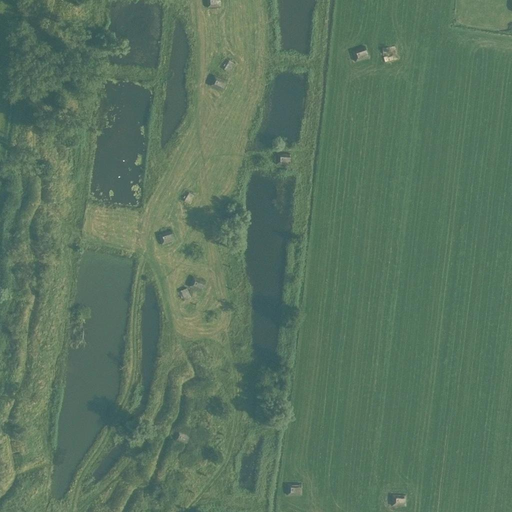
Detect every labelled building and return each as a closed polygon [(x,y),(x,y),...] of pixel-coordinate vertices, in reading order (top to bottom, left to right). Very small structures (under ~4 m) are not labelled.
[(222,0),(206,0),(207,9),(223,8),(222,0)] [(351,49),(354,60),(368,56),(365,45),(351,49)] [(383,61),(397,59),(395,46),(382,48),(383,61)] [(222,62),(221,63),(221,64),(220,66),(229,72),(235,63),(225,57),(222,62),(222,61),(222,62)] [(228,82),(214,74),(208,85),(222,92),(228,82)] [(291,152),(277,151),(276,163),(290,164),(291,152)] [(181,195),(182,195),(181,196),(180,197),(181,197),(180,199),(190,204),(194,195),(184,190),(182,195),(182,194),(181,195)] [(171,230),(158,234),(162,244),(174,240),(171,230)] [(36,264),(36,266),(37,266),(37,269),(49,269),(49,248),(38,248),(38,250),(36,250),(36,252),(38,253),(37,264),(36,264)] [(206,280),(194,276),(189,287),(202,291),(206,280)] [(180,288),(180,289),(179,290),(179,289),(178,289),(179,290),(176,291),(181,301),(190,297),(186,287),(181,289),(181,288),(180,288)] [(28,357),(28,358),(28,359),(30,359),(30,361),(41,362),(43,341),(31,340),(31,343),(29,343),(29,345),(31,345),(30,357),(28,356),(28,357)] [(184,395),(185,395),(185,396),(184,396),(184,397),(185,397),(185,399),(196,399),(196,389),(185,389),(185,394),(184,394),(184,395)] [(194,437),(179,431),(175,443),(190,448),(194,437)] [(15,455),(15,456),(15,457),(17,457),(17,459),(28,459),(28,438),(17,438),(17,441),(15,441),(15,443),(17,443),(17,454),(15,454),(15,455)] [(159,473),(159,474),(158,474),(158,475),(157,477),(167,482),(172,472),(162,468),(159,472),(159,473)] [(302,484),(286,484),(286,496),(302,496),(302,484)] [(409,496),(393,496),(393,508),(409,508),(409,496)]
